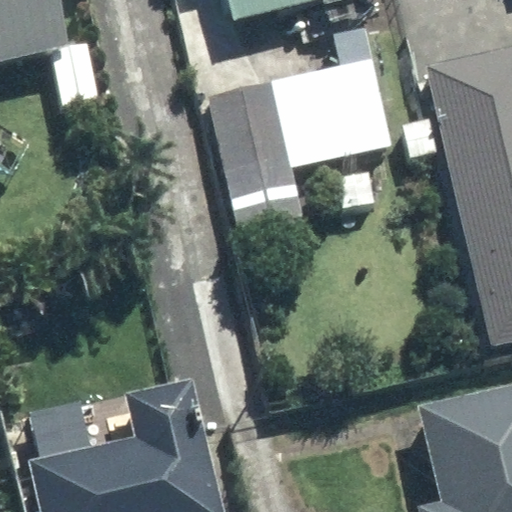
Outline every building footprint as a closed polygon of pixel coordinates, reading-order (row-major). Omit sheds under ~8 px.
[(0,0),(0,79),(54,68),(39,0),(0,0)] [(209,0),(218,41),(306,22),(307,26),(372,12),(369,0),(209,0)] [(330,81),(259,97),(278,186),(381,164),(355,43),(323,50),(330,81)] [(511,119),(500,66),(408,86),(468,358),(511,348),(511,119)] [(278,186),(259,97),(195,111),(218,217),(221,231),(285,217),(282,203),(278,186)] [(115,456),(10,479),(17,511),(203,511),(175,385),(103,400),(115,456)] [(511,511),(511,402),(403,426),(421,511),(511,511)]
